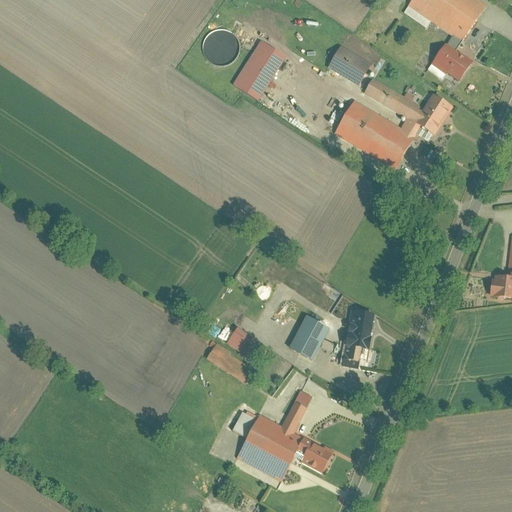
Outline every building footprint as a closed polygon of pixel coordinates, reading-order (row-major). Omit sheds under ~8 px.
[(488,8),(475,0),(414,0),(408,9),(463,46),(488,8)] [(287,61),(261,44),(232,88),(258,105),(287,61)] [(473,66),(446,47),(431,68),(446,79),(447,77),(460,85),(473,66)] [(372,67),(341,49),(328,71),(359,89),(372,67)] [(454,111),(433,98),(424,112),(374,82),(365,97),(406,122),(401,131),(355,103),(334,136),(395,173),(420,132),(435,142),(454,111)] [(511,238),(506,279),(494,278),(491,299),(511,302),(511,238)] [(348,305),(297,272),(288,287),(338,320),(348,305)] [(375,319),(352,315),(342,370),(358,373),(362,354),(370,355),(372,342),(371,341),(375,319)] [(330,332),(306,320),(289,353),(313,365),(330,332)] [(255,367),(266,352),(235,329),(224,344),(255,367)] [(204,361),(244,386),(253,371),(229,356),(231,354),(215,344),(204,361)] [(314,400),(300,393),(281,429),(260,418),(238,461),(281,483),(293,461),(303,441),(295,436),(314,400)] [(323,451),(303,441),(293,461),(302,466),(301,467),(323,479),(335,455),(324,449),(323,451)]
